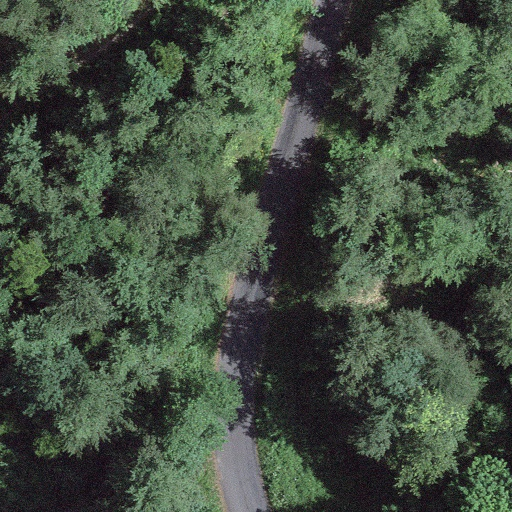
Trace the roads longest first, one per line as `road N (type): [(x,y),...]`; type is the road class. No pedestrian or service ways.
road 1 (unclassified): [(329,0),(239,290),(230,423),(247,511)]
road 2 (track): [(139,0),(0,115)]
